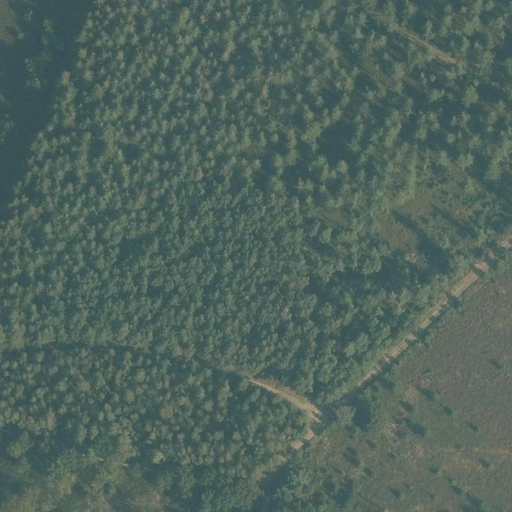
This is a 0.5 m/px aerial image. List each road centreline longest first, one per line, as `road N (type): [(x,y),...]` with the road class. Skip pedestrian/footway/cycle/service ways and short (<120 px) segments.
road 1 (track): [(323,422),(246,379),(188,362),(91,350),(0,358)]
road 2 (track): [(511,242),(323,422)]
road 3 (track): [(84,0),(0,193)]
road 4 (track): [(511,100),(344,0)]
